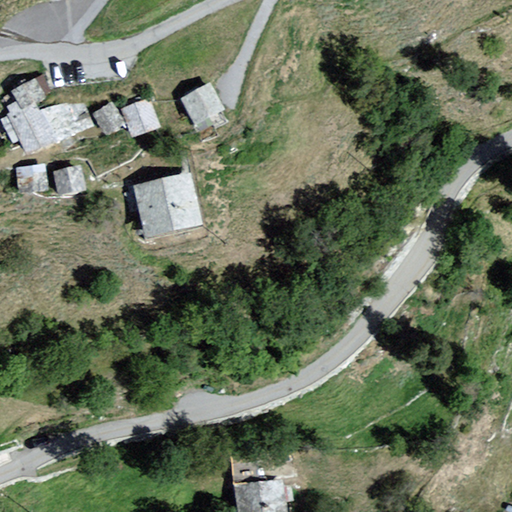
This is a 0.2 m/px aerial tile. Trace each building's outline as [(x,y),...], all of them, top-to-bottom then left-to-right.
[(38,114),(33,103),(44,98),(35,79),(11,91),(17,102),(9,106),(8,118),(28,157),(53,144),(91,125),(81,104),(52,107),(38,114)] [(223,110),(208,85),(180,101),(195,126),(223,110)] [(159,127),(150,100),(123,108),(132,136),(159,127)] [(122,124),(109,105),(93,115),(106,134),(122,124)] [(84,192),(80,167),(54,172),(58,196),(84,192)] [(45,192),(45,169),(18,169),(18,193),(45,192)] [(200,227),(190,175),(134,186),(144,238),(200,227)] [(285,511),(280,479),(238,486),(241,511),(285,511)]
